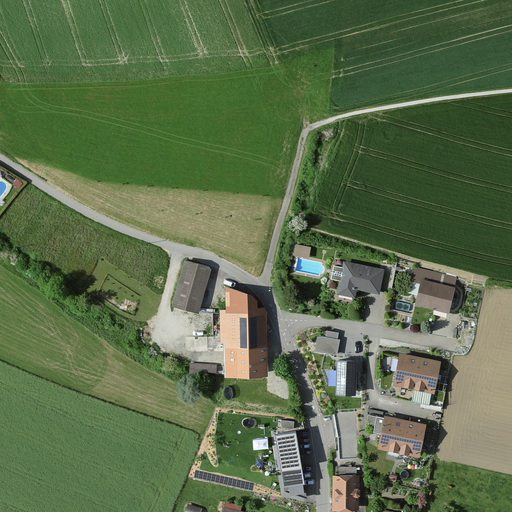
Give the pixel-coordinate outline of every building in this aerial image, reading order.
[(296,242),(295,254),(310,256),(312,244),(296,242)] [(198,315),(210,272),(207,268),(183,262),(171,308),(198,315)] [(356,290),(378,295),(383,271),(343,263),(336,296),(354,299),(356,290)] [(415,305),(447,313),(456,279),(414,268),(410,283),(420,286),(415,305)] [(266,382),(265,316),(263,309),(256,309),(255,303),(249,295),(225,288),(225,311),(219,311),(219,345),(224,345),(224,362),(227,362),(227,382),(266,382)] [(318,335),(315,351),(337,356),(340,340),(318,335)] [(411,356),(399,353),(392,385),(432,394),(439,362),(427,359),(411,356)] [(355,396),(355,361),(337,361),(336,395),(355,396)] [(396,420),(383,417),(376,450),(418,459),(425,426),(412,423),(396,420)] [(276,436),(284,487),(303,484),(295,433),(276,436)] [(358,477),(332,477),(332,511),(358,511),(358,477)]
